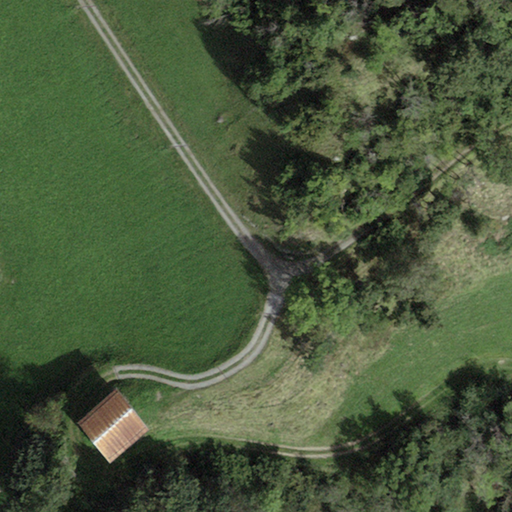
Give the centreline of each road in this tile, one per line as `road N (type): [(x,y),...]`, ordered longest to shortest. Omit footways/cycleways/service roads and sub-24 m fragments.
road 1 (track): [(222,210),(275,272),(267,334),(237,369),(191,385),(125,371),(90,385)]
road 2 (track): [(84,0),(222,210)]
